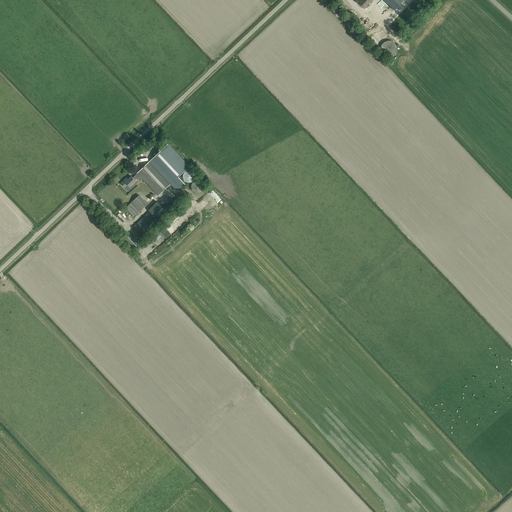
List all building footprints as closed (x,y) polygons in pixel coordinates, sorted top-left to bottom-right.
[(383,0),(395,11),(404,0),(383,0)] [(137,173),(133,178),(131,176),(128,179),(127,178),(121,183),(125,188),(128,185),(130,187),(136,181),(135,180),(137,177),(143,183),(136,190),(146,201),(149,198),(155,192),(158,195),(170,184),(178,176),(189,166),(168,144),(137,173)] [(190,170),(189,170),(188,170),(187,170),(186,171),(185,171),(184,172),(184,173),(183,173),(183,174),(183,175),(183,176),(183,177),(183,178),(184,179),(184,180),(185,181),(186,181),(187,182),(188,182),(189,182),(190,182),(191,182),(192,181),(193,181),(194,180),(194,179),(195,178),(195,177),(195,176),(195,175),(195,174),(194,173),(194,172),(193,171),(192,171),(191,170),(190,170)] [(192,183),(192,184),(191,185),(191,187),(191,188),(192,189),(193,191),(194,192),(195,192),(197,193),(198,192),(200,192),(202,191),(203,190),(203,189),(204,187),(204,186),(203,185),(203,184),(202,183),(201,181),(200,181),(199,180),(197,180),(195,180),(194,181),(193,182),(192,183)] [(221,206),(218,202),(222,199),(214,189),(201,200),(212,214),(221,206)] [(139,195),(126,208),(134,216),(147,204),(139,195)] [(142,235),(158,220),(160,222),(168,213),(157,201),(148,210),(150,211),(134,227),(142,235)] [(191,205),(155,237),(159,243),(196,210),(191,205)]
